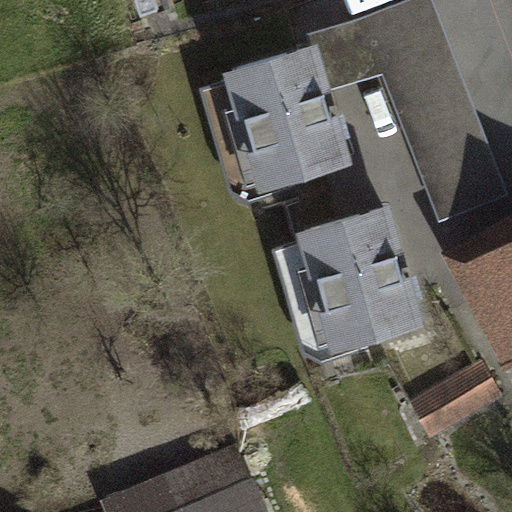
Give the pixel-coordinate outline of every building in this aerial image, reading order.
[(385,66),(442,213),(497,192),(423,0),(412,0),(366,17),(385,66)] [(309,34),(312,46),(323,84),(385,66),(366,17),(309,34)] [(312,46),(233,68),(265,180),(344,157),(323,84),(312,46)] [(384,206),(306,229),(337,341),(416,319),(384,206)] [(511,245),(482,262),(511,316),(511,245)] [(436,427),(499,393),(482,361),(419,395),(436,427)] [(111,511),(179,511),(166,480),(108,503),(111,511)] [(263,511),(251,482),(179,511),(263,511)]
